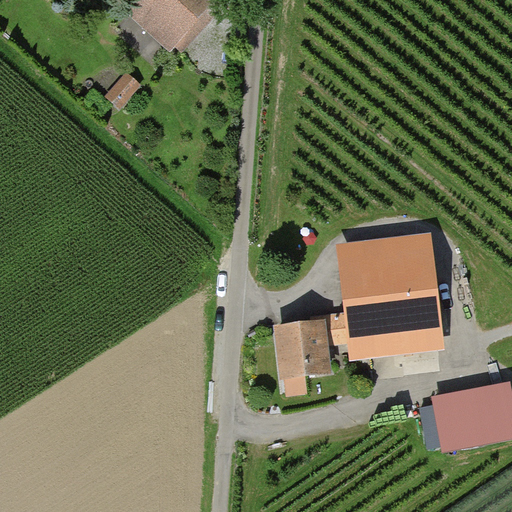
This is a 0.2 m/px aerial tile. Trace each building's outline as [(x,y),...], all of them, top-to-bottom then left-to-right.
[(220,0),(137,0),(126,12),(173,53),(220,0)] [(131,72),(110,94),(123,107),(145,84),(131,72)] [(92,352),(222,281),(0,75),(0,320),(11,340),(57,314),(37,354),(80,331),(92,352)] [(435,238),(342,247),(351,355),(443,344),(435,238)] [(327,320),(272,324),(276,378),(331,374),(327,320)] [(511,393),(510,381),(431,396),(442,453),(511,439),(511,393)]
